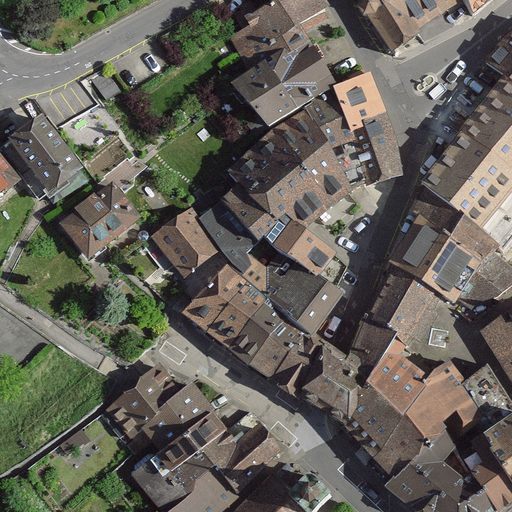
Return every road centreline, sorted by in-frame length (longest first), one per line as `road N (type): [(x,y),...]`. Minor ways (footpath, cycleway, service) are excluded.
road 1 (residential): [(315,432),(414,149)]
road 2 (residential): [(195,0),(76,64),(37,78),(0,70)]
road 3 (residential): [(315,432),(177,335)]
road 4 (residential): [(414,149),(478,40)]
